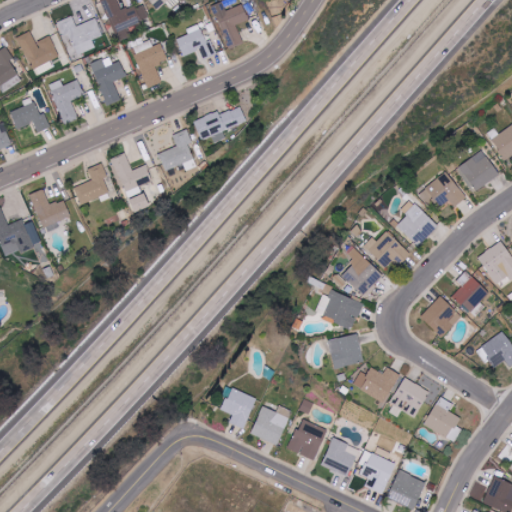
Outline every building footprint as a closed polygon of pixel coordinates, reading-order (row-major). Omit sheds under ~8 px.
[(144,4),(122,12),(117,0),(102,0),(118,42),(132,37),(128,28),(150,19),(144,4)] [(170,0),(148,0),(159,11),(170,0)] [(212,7),(229,50),(244,44),(237,25),(249,21),(243,5),(226,11),(223,3),(212,7)] [(96,48),(93,40),(103,36),(97,19),(77,26),(73,16),(58,22),(63,37),(70,34),(78,55),(96,48)] [(184,57),(201,51),(204,60),(217,55),(212,40),(206,42),(200,25),(187,29),(189,35),(178,39),(184,57)] [(60,57),(51,36),(36,43),(31,32),(19,37),(37,77),(50,71),(47,63),(60,57)] [(162,44),(154,47),(152,41),(133,47),(147,88),(162,84),(156,65),(168,61),(162,44)] [(0,89),(12,83),(14,86),(22,81),(10,60),(13,58),(7,48),(0,51),(0,89)] [(121,102),(115,81),(126,78),(122,62),(106,67),(104,60),(92,63),(105,106),(121,102)] [(64,86),(61,80),(49,85),(65,123),(78,118),(72,101),(85,96),(79,80),(64,86)] [(11,112),(18,130),(35,123),(39,133),(51,128),(45,113),(40,114),(36,102),(11,112)] [(195,122),(203,141),(212,137),(215,144),(227,139),(224,132),(247,122),(241,107),(221,115),(219,111),(195,122)] [(0,149),(12,146),(6,127),(0,129),(0,128),(0,149)] [(167,171),(184,164),(187,172),(198,167),(189,145),(193,143),(188,130),(173,136),(178,147),(160,154),(167,171)] [(499,177),(485,151),(460,165),(474,191),(499,177)] [(132,171),(127,154),(112,159),(126,199),(142,194),(140,187),(153,182),(147,166),(132,171)] [(88,170),(93,181),(75,189),(82,206),(100,198),(102,202),(112,199),(104,180),(108,178),(103,164),(88,170)] [(468,197),(445,172),(421,194),(438,213),(450,201),(456,208),(468,197)] [(71,218),(65,200),(50,206),(45,190),(31,195),(45,233),(60,228),(58,222),(71,218)] [(134,213),(150,209),(146,194),(130,199),(134,213)] [(419,247),(439,226),(411,200),(402,210),(407,216),(397,226),(419,247)] [(0,240),(6,257),(42,245),(34,222),(25,225),(23,220),(8,226),(2,208),(0,208),(0,240)] [(400,266),(411,255),(387,230),(376,241),(373,238),(364,246),(386,269),(395,260),(400,266)] [(497,285),(508,277),(511,281),(511,280),(511,254),(502,241),(478,258),(497,285)] [(385,278),(354,246),(344,254),(354,264),(343,275),(364,298),(385,278)] [(453,297),(476,318),(486,307),(481,303),(490,293),(467,272),(459,280),(464,285),(453,297)] [(354,329),(364,304),(328,289),(317,314),(354,329)] [(462,318),(442,297),(421,317),(442,338),(462,318)] [(495,368),(505,360),(511,368),(511,366),(511,343),(503,332),(481,348),(495,368)] [(335,369),(364,363),(359,335),(330,340),(335,369)] [(384,375),(373,369),(369,376),(361,372),(354,386),(385,403),(401,376),(388,368),(384,375)] [(258,398),(227,386),(223,396),(226,398),(221,410),(234,415),(231,423),(245,429),(258,398)] [(449,412),(454,404),(440,397),(425,427),(456,442),(462,429),(457,427),(462,418),(449,412)] [(279,446),(292,413),(281,408),(279,413),(263,406),(251,434),(279,446)] [(315,461),(328,430),(301,419),(289,450),(315,461)] [(322,465),(349,477),(360,450),(333,439),(322,465)] [(386,494),(395,461),(364,453),(361,465),(366,467),(363,476),(369,478),(366,489),(386,494)] [(427,482),(400,471),(388,499),(415,510),(427,482)] [(511,511),(511,484),(494,477),(483,504),(503,511),(511,511)]
